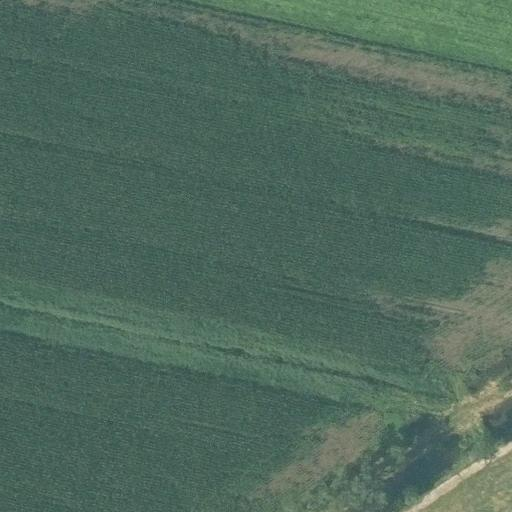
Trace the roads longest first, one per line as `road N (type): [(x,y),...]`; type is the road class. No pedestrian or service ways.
road 1 (track): [(328,511),(511,382)]
road 2 (track): [(412,511),(511,444)]
